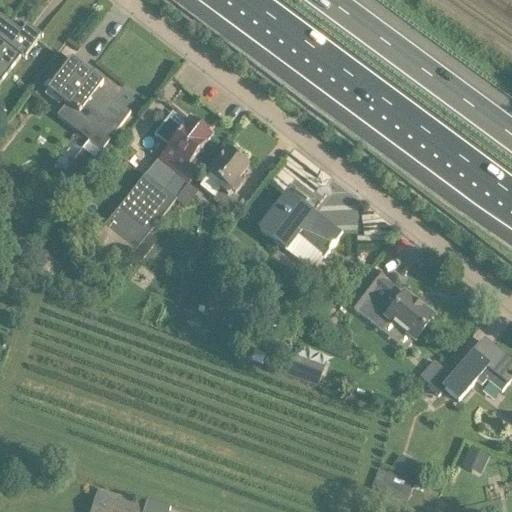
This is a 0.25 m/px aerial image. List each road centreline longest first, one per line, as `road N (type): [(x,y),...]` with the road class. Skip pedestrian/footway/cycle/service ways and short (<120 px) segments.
road 1 (residential): [(122,0),(511,305)]
road 2 (motorway): [(247,0),(511,195)]
road 3 (motorway): [(511,136),(326,0)]
